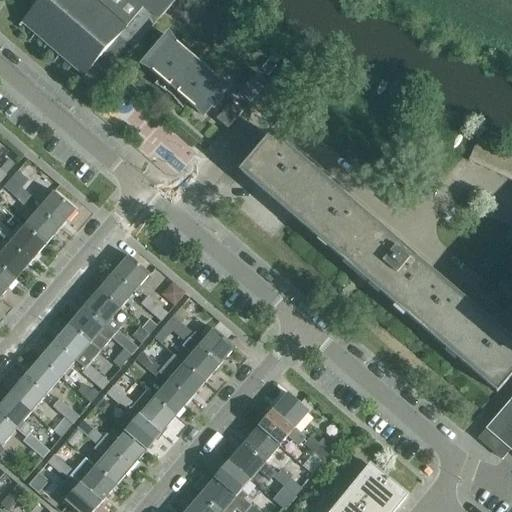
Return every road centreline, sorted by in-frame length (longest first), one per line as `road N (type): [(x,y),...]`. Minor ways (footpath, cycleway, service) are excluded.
road 1 (residential): [(142,511),(304,326)]
road 2 (residential): [(433,499),(449,479),(445,447),(304,326)]
road 3 (residential): [(0,355),(144,183)]
road 4 (residential): [(304,326),(144,183)]
road 5 (residential): [(144,183),(0,56)]
